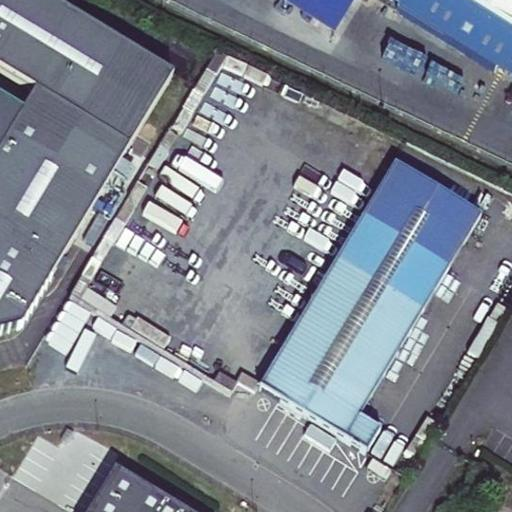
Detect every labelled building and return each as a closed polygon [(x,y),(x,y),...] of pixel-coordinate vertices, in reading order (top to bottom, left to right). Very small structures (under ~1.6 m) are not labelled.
[(173,77),(44,0),(0,0),(0,73),(34,94),(0,150),(0,335),(20,330),(173,77)] [(346,0),(311,0),(298,28),(336,46),(356,5),(346,0)] [(496,73),(511,46),(511,33),(458,0),(403,0),(396,11),(496,73)] [(511,0),(458,0),(511,33),(511,0)] [(511,46),(496,73),(511,82),(511,46)] [(316,427),(366,457),(380,434),(358,421),(449,271),(362,219),(258,391),(316,427)] [(180,511),(114,472),(89,511),(180,511)]
